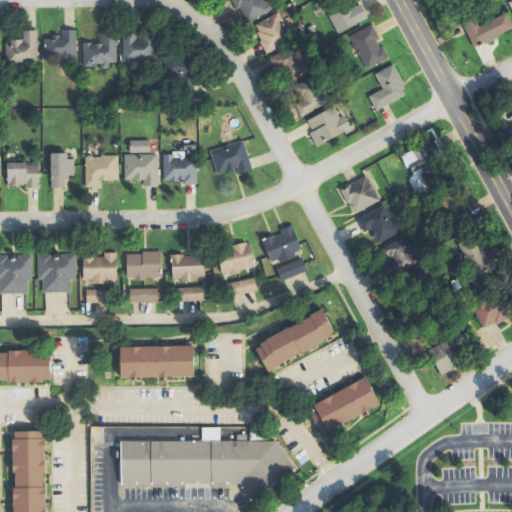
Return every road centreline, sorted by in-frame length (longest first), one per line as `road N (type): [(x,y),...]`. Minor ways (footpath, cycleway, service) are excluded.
road 1 (residential): [(511,68),(236,211),(0,222)]
road 2 (residential): [(426,415),(213,38),(192,16),(149,0)]
road 3 (residential): [(289,511),(511,353)]
road 4 (tertiary): [(404,0),(511,204)]
